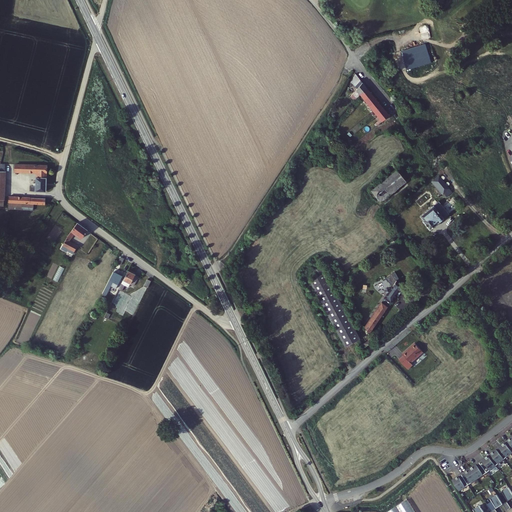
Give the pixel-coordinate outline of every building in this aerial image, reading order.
[(401,50),(407,68),(430,61),(425,43),(401,50)] [(360,95),(364,100),(368,106),(373,112),(378,118),(382,123),(390,116),(386,111),(381,105),(377,99),(372,93),(368,88),(356,73),(351,81),(358,88),(351,94),(355,99),(360,95)] [(15,167),(35,168),(47,168),(47,160),(15,159),(15,167)] [(406,182),(397,169),(371,191),(380,204),(406,182)] [(47,172),(35,172),(35,178),(32,178),(32,181),(31,181),(31,187),(47,188),(47,172)] [(443,193),(449,188),(439,176),(433,180),(443,193)] [(47,201),(47,194),(11,191),(11,197),(32,199),(47,201)] [(32,199),(11,197),(10,203),(31,205),(32,199)] [(449,211),(456,207),(450,198),(444,203),(449,211)] [(422,220),(430,229),(449,214),(445,208),(439,200),(434,204),(420,215),(423,219),(422,220)] [(68,220),(60,215),(50,230),(55,234),(61,225),(64,227),(68,220)] [(85,231),(76,223),(66,235),(64,240),(59,250),(64,253),(63,255),(70,258),(73,251),(64,246),(68,238),(71,233),(79,239),(85,231)] [(373,259),(387,281),(396,275),(383,253),(373,259)] [(54,263),(48,277),(59,282),(65,269),(54,263)] [(354,342),(359,340),(322,267),(310,273),(313,278),(311,280),(319,296),(325,293),(352,343),(354,342)] [(123,272),(114,268),(103,291),(107,293),(113,279),(118,282),(123,272)] [(139,275),(128,270),(119,289),(123,291),(126,285),(129,287),(131,283),(135,285),(139,275)] [(399,279),(396,275),(387,281),(390,285),(391,283),(399,279)] [(370,337),(399,288),(391,283),(390,285),(389,286),(387,289),(365,327),(370,337)] [(319,296),(345,347),(352,343),(325,293),(319,296)] [(399,361),(407,371),(412,366),(409,364),(422,353),(415,346),(403,356),(403,357),(399,361)] [(503,444),(511,454),(511,453),(511,438),(511,437),(508,439),(509,439),(503,444)] [(494,450),(502,461),(511,454),(503,444),(497,448),(494,450)] [(486,457),(494,468),(502,461),(494,450),(489,455),(489,454),(486,457)] [(480,461),(477,463),(486,474),(494,468),(486,457),(481,461),(480,461)] [(469,470),(476,481),(486,474),(477,463),(474,465),(474,466),(469,470)] [(459,475),(467,487),(476,481),(469,470),(463,473),(459,475)] [(458,493),(467,487),(459,475),(456,477),(456,478),(451,482),(458,493)] [(511,496),(507,488),(501,492),(507,502),(511,498),(511,496)] [(496,496),(489,500),(495,509),(502,505),(496,496)] [(506,503),(502,505),(506,511),(510,509),(506,503)]
